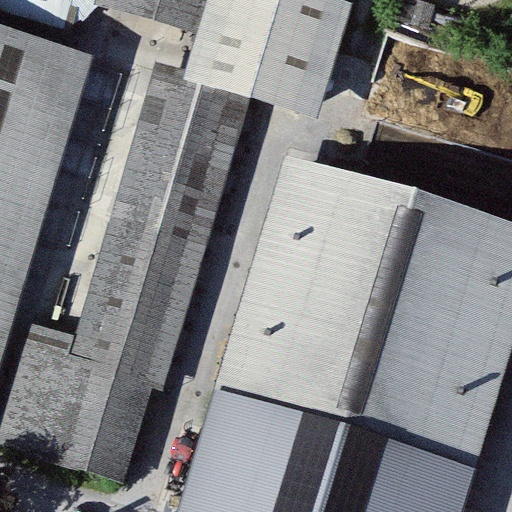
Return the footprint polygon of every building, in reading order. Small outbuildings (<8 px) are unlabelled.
[(92,0),(0,0),(0,7),(7,17),(47,26),(85,11),(92,0)] [(238,0),(110,0),(108,7),(225,43),(238,0)] [(0,414),(104,60),(0,29),(0,414)] [(214,82),(166,69),(91,340),(41,327),(11,436),(109,463),(214,82)] [(511,417),(511,224),(308,163),(236,402),(493,479),(511,417)]
